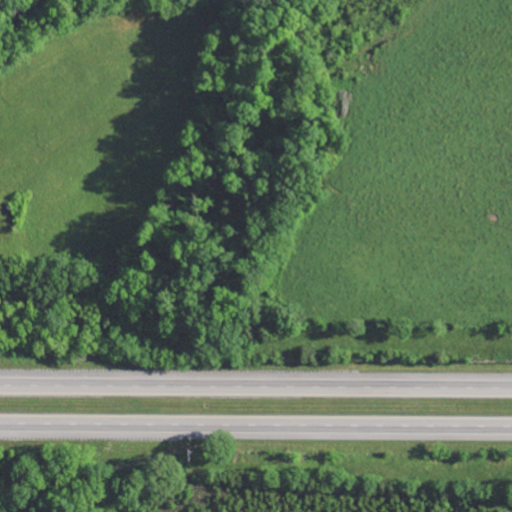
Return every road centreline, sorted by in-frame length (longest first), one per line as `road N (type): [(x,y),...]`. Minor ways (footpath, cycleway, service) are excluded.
road 1 (motorway): [(0,427),(511,430)]
road 2 (motorway): [(511,385),(0,383)]
